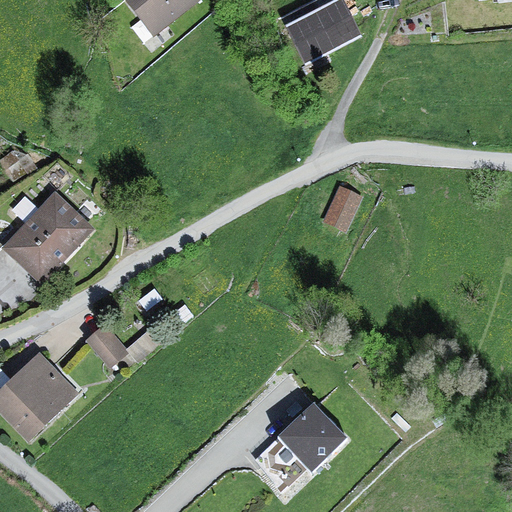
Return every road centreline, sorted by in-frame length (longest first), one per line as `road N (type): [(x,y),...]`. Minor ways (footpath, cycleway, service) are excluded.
road 1 (residential): [(335,156),(0,341)]
road 2 (track): [(319,166),(397,0)]
road 3 (track): [(511,162),(335,156)]
